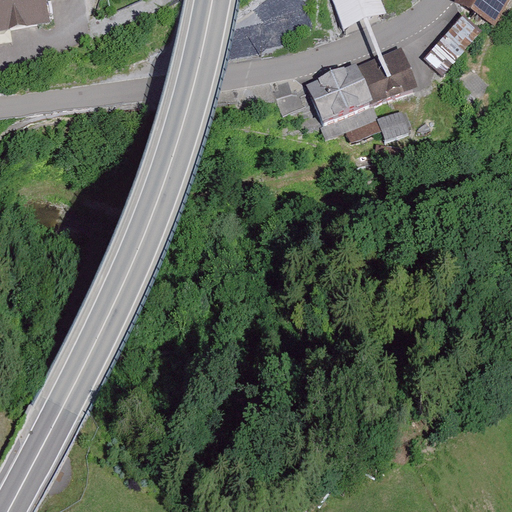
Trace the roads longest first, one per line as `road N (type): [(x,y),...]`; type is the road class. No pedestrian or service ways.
road 1 (trunk): [(215,0),(189,110),(145,237),(8,511)]
road 2 (residential): [(0,110),(299,69),(372,47),(447,0)]
